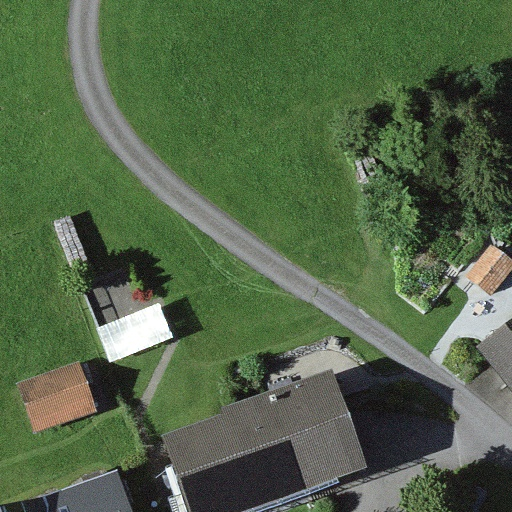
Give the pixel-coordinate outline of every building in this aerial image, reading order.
[(117,337),(177,321),(168,285),(107,301),(117,337)] [(511,329),(481,353),(511,393),(511,329)] [(94,370),(29,391),(45,440),(110,419),(94,370)] [(351,378),(170,442),(194,511),(281,511),(386,475),(351,378)] [(47,472),(0,491),(0,511),(148,511),(130,466),(56,495),(47,472)]
